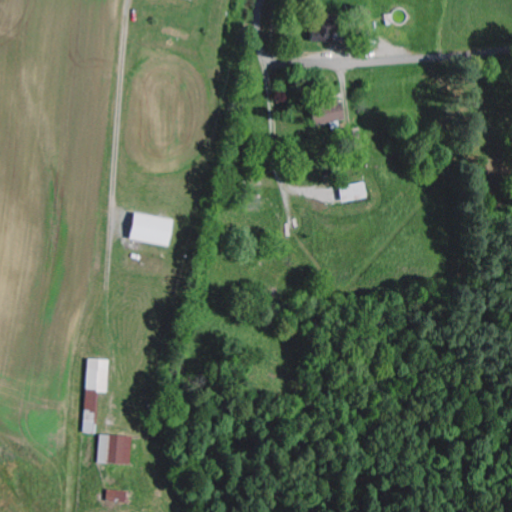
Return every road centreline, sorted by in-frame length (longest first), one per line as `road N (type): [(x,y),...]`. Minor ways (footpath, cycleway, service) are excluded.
road 1 (residential): [(262,0),(261,43),(283,64),(511,51)]
road 2 (residential): [(261,43),(205,250)]
